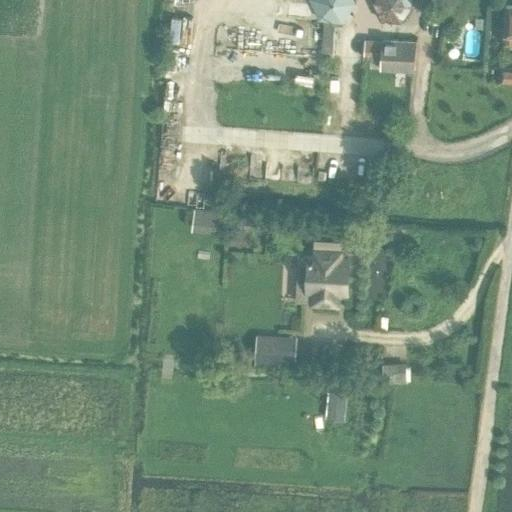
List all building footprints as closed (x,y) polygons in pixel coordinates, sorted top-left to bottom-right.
[(477,17),(477,26),(487,27),(487,17),(477,17)] [(383,39),(383,40),(365,39),(364,56),(382,57),(381,68),(415,70),(417,41),(383,39)] [(511,67),(500,66),(499,82),(511,82),(511,67)] [(192,229),(221,234),(224,213),(195,208),(192,229)] [(244,215),(243,224),(255,224),(255,216),(244,215)] [(299,255),(297,289),(313,290),(312,302),(338,303),(339,291),(347,291),(349,257),(340,257),(341,241),(315,240),(314,255),(299,255)] [(258,335),(256,362),(296,364),(297,337),(258,335)] [(407,362),(383,362),(383,382),(408,381),(407,362)]
